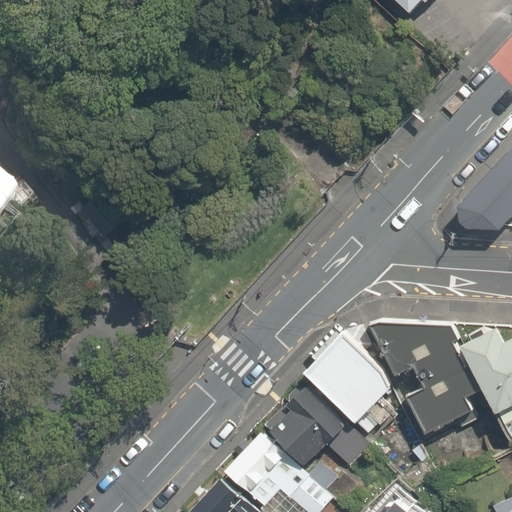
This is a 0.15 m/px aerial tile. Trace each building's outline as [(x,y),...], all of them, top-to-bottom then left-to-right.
[(399,0),(413,12),(423,0),(426,0),(429,3),(431,0),(399,0)] [(501,227),(511,215),(511,146),(459,204),(462,219),(469,226),(501,227)] [(101,193),(82,206),(104,237),(123,223),(101,193)] [(462,334),(453,318),(383,315),(372,319),(398,370),(416,361),(426,382),(408,391),(427,430),(437,425),(437,426),(443,423),(443,421),(458,413),(464,424),(480,416),(475,406),(476,405),(470,392),(486,384),(473,358),(468,360),(457,336),(462,334)] [(463,339),(473,358),(486,384),(498,407),(501,406),(511,428),(511,332),(506,336),(499,321),(491,325),(485,322),(472,328),(470,335),(463,339)] [(394,382),(385,364),(367,347),(374,342),(363,322),(349,326),(347,329),(346,327),(307,366),(358,419),(394,382)] [(291,398),(266,422),(306,462),(328,441),(352,466),(374,445),(310,378),(304,385),(300,384),(291,392),(291,398)] [(0,380),(0,400),(10,390),(0,380)] [(310,470),(264,427),(227,465),(266,503),(262,507),(268,511),(320,511),(336,494),(329,487),(339,476),(322,459),(310,470)] [(223,473),(186,511),(264,511),(265,511),(223,473)] [(511,511),(511,495),(494,504),(498,511),(511,511)]
